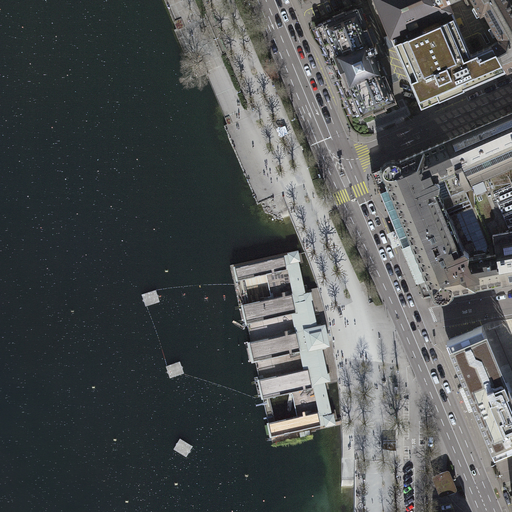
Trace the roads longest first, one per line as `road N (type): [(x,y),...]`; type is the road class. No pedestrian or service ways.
road 1 (primary): [(407,319),(487,511)]
road 2 (residential): [(338,166),(511,92)]
road 3 (primary): [(268,0),(338,166)]
road 4 (primary): [(338,166),(407,319)]
